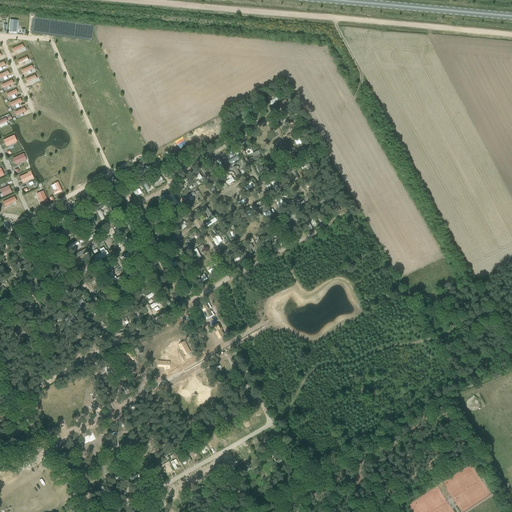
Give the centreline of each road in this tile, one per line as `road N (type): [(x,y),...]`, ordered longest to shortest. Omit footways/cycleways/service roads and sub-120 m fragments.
road 1 (track): [(511,34),(122,0)]
road 2 (track): [(268,424),(315,368),(454,330),(433,287)]
road 3 (secondary): [(511,16),(331,0)]
